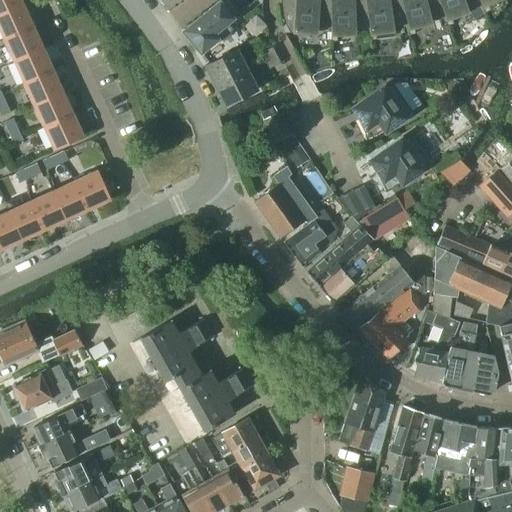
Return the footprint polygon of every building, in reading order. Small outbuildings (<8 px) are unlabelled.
[(0,0),(0,15),(21,6),(18,0),(0,0)] [(182,32),(181,32),(201,55),(220,39),(224,40),(230,35),(230,30),(231,29),(227,25),(234,19),(240,13),(229,0),(220,0),(219,1),(182,32)] [(331,42),(330,0),(280,0),(280,2),(280,7),(281,11),(281,16),(283,20),(287,29),(289,33),(292,33),(316,35),(317,31),(330,30),(331,42)] [(364,0),(330,0),(331,42),(337,42),(337,36),(355,36),(355,31),(368,28),(370,41),(371,41),(364,0)] [(400,0),(364,0),(371,41),(376,40),(375,34),(393,32),(393,28),(406,24),(409,36),(410,35),(400,0)] [(438,0),(400,0),(410,35),(415,34),(413,29),(431,25),(430,20),(443,15),(447,26),(448,26),(438,0)] [(478,0),(438,0),(448,26),(453,24),(451,19),(468,13),(467,9),(479,2),(484,13),(485,13),(478,0)] [(478,0),(485,13),(490,11),(487,6),(499,0),(478,0)] [(0,15),(0,27),(5,39),(31,28),(21,6),(0,15)] [(5,39),(15,61),(41,49),(31,28),(5,39)] [(260,54),(264,61),(276,55),(272,48),(260,54)] [(15,61),(25,83),(50,71),(41,49),(15,61)] [(206,66),(216,86),(245,71),(235,51),(206,66)] [(276,55),(264,61),(269,70),(280,64),(276,55)] [(25,83),(35,104),(60,93),(50,71),(25,83)] [(245,71),(216,86),(226,106),(256,91),(245,71)] [(361,119),(359,120),(368,139),(385,131),(404,118),(412,112),(392,83),(384,89),(383,89),(354,109),(361,119)] [(35,104),(45,126),(70,114),(60,93),(35,104)] [(6,102),(0,104),(0,113),(1,116),(11,112),(6,102)] [(271,109),(260,115),(275,142),(289,134),(276,110),(271,109)] [(70,114),(45,126),(55,149),(81,137),(70,114)] [(4,122),(9,133),(18,129),(13,118),(4,122)] [(18,129),(9,133),(14,144),(23,140),(18,129)] [(376,172),(386,191),(402,183),(421,170),(429,164),(409,135),(401,141),(371,161),(378,171),(376,172)] [(299,147),(288,154),(296,167),(307,160),(299,147)] [(64,151),(53,156),(57,165),(69,160),(64,151)] [(57,165),(53,156),(42,161),(46,170),(57,165)] [(511,158),(500,169),(511,184),(511,158)] [(458,160),(439,171),(449,181),(464,166),(458,160)] [(37,163),(26,168),(30,178),(41,173),(37,163)] [(253,201),(280,239),(283,236),(304,221),(306,223),(318,216),(287,177),(291,174),(286,167),(272,176),(277,184),(257,199),(253,201)] [(30,178),(26,168),(15,174),(19,183),(30,178)] [(511,185),(500,172),(483,188),(500,207),(503,205),(510,214),(511,215),(511,185)] [(81,173),(72,178),(75,183),(87,209),(109,199),(97,173),(84,179),(81,173)] [(75,183),(53,193),(65,219),(87,209),(75,183)] [(363,185),(352,191),(364,215),(375,208),(363,185)] [(407,189),(396,197),(404,210),(416,203),(407,189)] [(352,191),(337,198),(351,215),(355,220),(364,215),(352,191)] [(53,193),(31,203),(43,229),(65,219),(53,193)] [(404,210),(396,197),(361,218),(374,239),(409,218),(404,210)] [(31,203),(10,213),(22,239),(43,229),(31,203)] [(10,213),(0,217),(0,248),(22,239),(10,213)] [(308,271),(306,272),(318,286),(364,244),(371,238),(355,220),(351,215),(343,222),(352,233),(308,271)] [(314,220),(307,225),(283,243),(302,267),(320,253),(313,243),(324,235),(314,220)] [(444,226),(435,247),(465,260),(474,239),(444,226)] [(474,239),(465,260),(511,280),(511,255),(489,245),(474,239)] [(364,244),(318,286),(334,303),(335,302),(371,270),(363,262),(372,253),(364,244)] [(435,247),(433,294),(449,296),(455,297),(456,297),(457,289),(489,304),(486,319),(485,322),(485,323),(498,326),(498,327),(511,323),(511,280),(465,260),(435,247)] [(372,253),(363,262),(371,270),(379,263),(384,258),(383,257),(376,249),(372,253)] [(388,274),(371,287),(387,304),(408,286),(413,282),(388,253),(383,257),(384,258),(379,263),(388,274)] [(387,304),(357,328),(374,346),(382,354),(389,359),(407,340),(406,338),(408,336),(406,335),(411,331),(402,321),(416,310),(417,298),(423,293),(423,291),(422,278),(422,275),(413,282),(408,286),(387,304)] [(342,311),(342,312),(357,328),(387,304),(371,287),(342,311)] [(433,294),(433,300),(448,305),(449,296),(433,294)] [(433,300),(432,306),(449,312),(450,305),(448,305),(433,300)] [(455,302),(453,316),(468,319),(472,309),(455,302)] [(432,306),(432,312),(448,319),(449,312),(432,306)] [(415,375),(415,377),(441,383),(447,353),(448,353),(449,349),(458,323),(448,319),(432,312),(424,309),(420,319),(441,327),(432,350),(420,348),(415,375)] [(168,322),(139,338),(152,360),(208,328),(203,319),(178,333),(171,321),(172,321),(171,320),(168,322)] [(0,358),(3,364),(6,363),(37,349),(42,361),(82,343),(87,341),(81,330),(76,333),(52,343),(49,337),(35,344),(27,326),(25,323),(0,334),(0,358)] [(447,353),(441,383),(443,386),(457,389),(468,324),(463,323),(459,333),(456,350),(449,349),(448,353),(447,353)] [(511,323),(498,327),(503,347),(511,380),(511,385),(511,323)] [(468,324),(457,389),(472,392),(478,353),(471,352),(476,325),(468,324)] [(208,328),(152,360),(164,381),(172,376),(195,363),(188,351),(213,337),(208,328)] [(102,342),(88,349),(94,359),(107,351),(102,342)] [(478,353),(472,392),(487,395),(488,395),(494,391),(497,374),(493,356),(483,354),(485,345),(480,344),(478,353)] [(195,363),(172,376),(179,388),(201,375),(195,364),(195,363)] [(19,400),(24,411),(50,399),(51,402),(71,393),(66,380),(65,381),(58,366),(45,372),(45,371),(13,386),(14,389),(13,392),(16,399),(19,400)] [(201,375),(179,388),(182,394),(191,409),(247,378),(242,369),(217,383),(213,377),(210,371),(210,370),(201,375)] [(384,393),(361,375),(338,441),(348,445),(378,455),(392,407),(393,403),(382,400),(384,393)] [(76,390),(81,401),(106,389),(101,378),(76,390)] [(247,378),(191,409),(203,431),(231,415),(234,413),(233,413),(227,401),(252,387),(247,378)] [(109,388),(100,393),(110,413),(120,407),(109,388)] [(35,433),(40,445),(70,431),(66,422),(85,414),(81,405),(32,427),(35,433)] [(423,414),(402,406),(389,452),(399,455),(386,504),(397,507),(423,414)] [(423,414),(414,450),(427,454),(421,478),(431,480),(434,467),(436,457),(444,421),(443,420),(424,413),(423,414)] [(247,419),(212,439),(221,456),(231,450),(257,436),(256,435),(257,432),(253,427),(251,426),(247,419)] [(435,468),(434,472),(438,473),(439,469),(466,474),(469,458),(472,458),(475,427),(444,420),(444,421),(436,457),(434,467),(435,468)] [(466,474),(465,479),(469,480),(467,491),(467,492),(468,496),(469,501),(474,499),(474,500),(500,494),(497,483),(497,473),(496,428),(475,427),(472,458),(469,458),(466,474)] [(511,427),(496,428),(497,473),(497,483),(500,494),(511,491),(508,481),(511,480),(511,473),(509,463),(511,462),(511,427)] [(75,444),(70,431),(40,445),(38,446),(45,461),(48,460),(51,467),(109,441),(105,431),(75,444)] [(237,461),(227,467),(231,474),(267,454),(262,446),(263,443),(260,438),(257,437),(257,436),(231,450),(237,461)] [(194,443),(198,450),(205,445),(202,439),(194,443)] [(110,445),(95,452),(100,461),(114,455),(110,445)] [(198,450),(201,456),(209,451),(205,445),(198,450)] [(209,451),(201,456),(205,462),(213,458),(209,451)] [(57,470),(53,472),(56,478),(53,479),(61,495),(101,476),(91,454),(57,470)] [(187,454),(181,458),(186,467),(188,471),(211,511),(214,511),(228,504),(212,477),(204,482),(195,467),(187,454)] [(267,454),(231,474),(236,484),(247,478),(253,490),(266,483),(269,490),(277,486),(273,479),(276,477),(277,473),(267,454)] [(180,456),(175,459),(181,470),(186,467),(181,458),(180,456)] [(221,473),(212,477),(228,504),(243,496),(236,484),(231,474),(227,467),(223,460),(216,464),(221,473)] [(157,464),(150,467),(148,473),(142,477),(146,485),(163,476),(157,464)] [(372,475),(347,468),(340,495),(366,502),(372,475)] [(189,490),(180,495),(189,511),(211,511),(188,471),(181,475),(189,490)] [(101,476),(61,495),(61,496),(64,495),(72,511),(102,497),(120,489),(116,480),(106,485),(101,476)] [(129,476),(120,480),(123,486),(132,482),(129,476)] [(461,478),(458,494),(466,494),(467,492),(467,491),(469,480),(465,479),(461,478)] [(132,483),(121,489),(125,495),(136,490),(132,483)] [(167,500),(157,506),(160,511),(183,511),(169,484),(161,489),(167,500)] [(437,511),(435,511),(511,511),(511,491),(500,494),(474,500),(474,499),(469,501),(437,511)] [(109,511),(102,497),(72,511),(71,511),(109,511)] [(137,511),(160,511),(157,506),(148,511),(142,499),(133,504),(137,511)]
